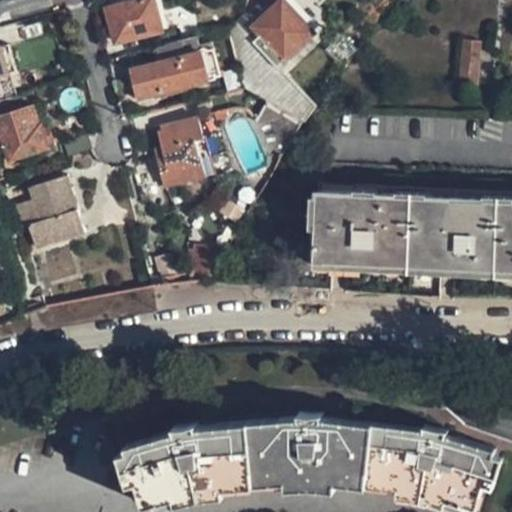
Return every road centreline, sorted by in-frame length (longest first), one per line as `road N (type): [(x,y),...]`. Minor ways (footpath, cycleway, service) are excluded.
road 1 (residential): [(0,375),(56,356),(230,332),(511,338)]
road 2 (unknown): [(200,511),(343,502),(379,511)]
road 3 (residential): [(76,0),(114,148)]
